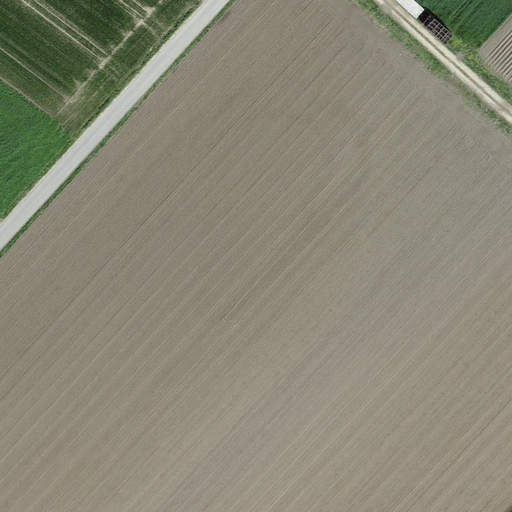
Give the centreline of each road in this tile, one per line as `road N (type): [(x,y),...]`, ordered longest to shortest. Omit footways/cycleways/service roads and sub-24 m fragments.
road 1 (unclassified): [(0,238),(217,0)]
road 2 (track): [(511,116),(381,0)]
